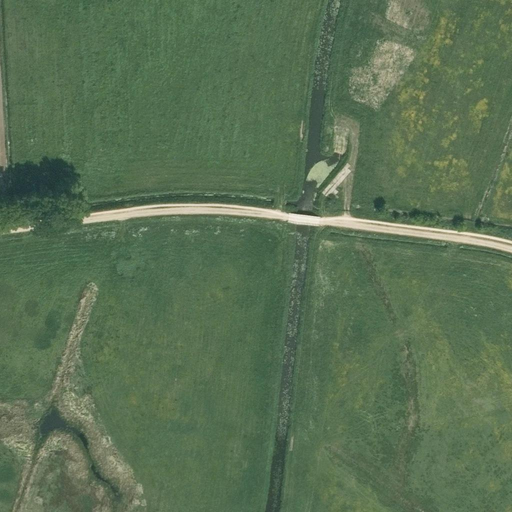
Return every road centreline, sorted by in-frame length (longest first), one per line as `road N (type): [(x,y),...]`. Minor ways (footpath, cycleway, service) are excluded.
road 1 (track): [(0,231),(161,211),(287,217)]
road 2 (track): [(319,221),(511,250)]
